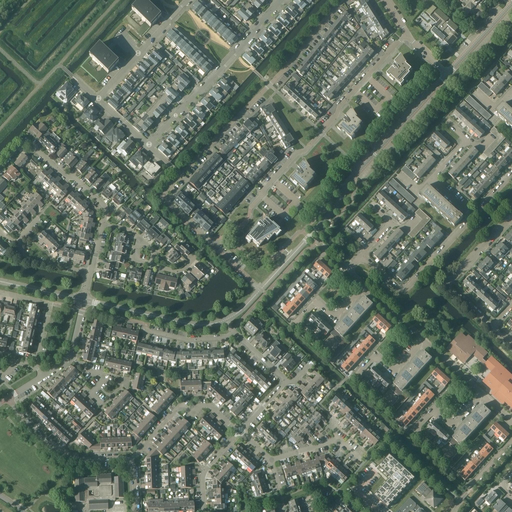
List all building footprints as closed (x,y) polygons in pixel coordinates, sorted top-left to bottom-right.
[(142,0),(132,11),(150,27),(161,16),(143,0),(142,0)] [(250,0),(247,4),(253,8),(255,6),(258,9),(259,7),(260,8),(262,5),(256,0),(250,0)] [(309,0),(294,0),(293,2),(295,4),(302,10),(302,9),(306,5),(305,5),(307,2),(309,4),(312,2),(310,0),(309,0)] [(459,0),(464,4),(462,6),(464,7),(460,11),(466,17),(468,15),(470,13),(472,15),(473,13),(479,18),(484,12),(481,8),(482,7),(480,5),(482,3),(484,0),(459,0)] [(191,8),(197,14),(204,6),(199,1),(197,3),(196,3),(191,8)] [(361,7),(362,8),(364,12),(371,7),(368,3),(361,7)] [(253,8),(247,4),(241,10),(250,18),(253,16),(252,15),(253,13),(251,11),(253,8)] [(295,4),(292,7),(291,6),(289,7),(285,11),(287,13),(292,17),(291,17),(293,19),(297,14),(296,14),(299,11),(301,13),(303,11),(302,9),(302,10),(295,4)] [(204,6),(197,14),(202,18),(210,9),(205,5),(204,6)] [(451,21),(438,10),(433,6),(427,13),(430,16),(430,17),(437,24),(433,28),(430,26),(426,31),(428,32),(430,29),(431,30),(431,31),(442,42),(443,41),(450,47),(458,39),(455,37),(458,35),(455,32),(459,29),(451,21)] [(364,12),(367,16),(374,12),(371,7),(364,12)] [(207,23),(208,20),(215,14),(210,9),(202,18),(207,23)] [(250,18),(241,10),(238,14),(235,12),(233,15),(240,22),(242,19),(245,22),(247,20),(248,21),(250,18)] [(347,21),(348,20),(351,16),(348,13),(347,14),(344,11),(341,16),(347,21)] [(370,21),(377,16),(374,12),(367,16),(370,21)] [(287,13),(284,17),(282,15),(281,17),(280,16),(276,21),(278,23),(278,22),(283,27),(285,28),(289,24),(287,22),(291,17),(292,17),(287,13)] [(215,14),(208,20),(207,23),(211,27),(219,18),(215,14)] [(344,25),(347,21),(341,16),(337,20),(344,25)] [(377,16),(370,21),(373,25),(380,21),(377,16)] [(219,18),(211,27),(216,31),(223,24),(224,23),(219,18)] [(340,29),(341,29),(344,25),(337,20),(334,24),(340,29)] [(373,25),(373,26),(375,30),(383,25),(380,21),(373,25)] [(278,22),(278,23),(275,26),(274,25),(272,26),(272,25),(268,30),(270,32),(276,37),(280,33),(279,32),(283,27),(278,22)] [(223,24),(216,31),(221,36),(228,28),(223,24)] [(330,28),(337,34),(340,29),(334,24),(330,28)] [(375,30),(378,34),(385,30),(383,25),(375,30)] [(226,40),(233,33),(228,28),(221,36),(226,40)] [(333,38),(334,37),(337,34),(330,28),(327,33),(333,38)] [(167,34),(168,35),(165,38),(171,43),(172,42),(171,41),(178,34),(173,29),(171,32),(170,31),(167,34)] [(378,34),(379,35),(382,39),(381,40),(382,40),(385,37),(388,35),(385,30),(378,34)] [(270,32),(267,35),(265,34),(264,35),(263,35),(259,39),(261,41),(266,45),(268,47),(274,40),(275,41),(278,38),(276,37),(270,32)] [(237,40),(236,39),(238,37),(233,33),(226,40),(231,45),(233,43),(234,43),(237,40)] [(330,42),(333,38),(327,33),(324,37),(330,42)] [(176,46),(183,38),(178,34),(171,41),(172,42),(176,46)] [(327,46),(327,45),(330,42),(324,37),(320,41),(327,46)] [(176,46),(175,47),(180,51),(188,43),(189,42),(187,40),(186,41),(183,38),(176,46)] [(261,41),(258,44),(257,43),(255,44),(251,48),(253,50),(258,54),(259,56),(263,51),(262,50),(266,45),(261,41)] [(323,51),(327,46),(320,41),(317,45),(323,51)] [(193,47),(188,43),(180,51),(185,56),(193,47)] [(90,57),(108,73),(118,62),(107,51),(101,45),(90,57)] [(323,51),(317,45),(313,50),(320,55),(323,51)] [(368,46),(364,51),(370,57),(374,52),(371,50),(371,49),(368,46)] [(193,47),(185,56),(190,60),(198,52),(193,47)] [(153,55),(161,62),(166,57),(157,50),(153,55)] [(251,65),(255,61),(253,59),(258,54),(253,50),(250,54),(248,52),(247,54),(246,53),(242,57),(251,65)] [(316,59),(320,55),(313,50),(310,54),(316,59)] [(364,51),(363,52),(360,55),(366,61),(370,57),(364,51)] [(194,66),(195,65),(203,56),(198,52),(190,60),(189,61),(194,66)] [(316,59),(310,54),(306,58),(313,63),(316,59)] [(161,62),(153,55),(148,60),(157,67),(161,62)] [(360,55),(356,59),(362,65),(366,61),(360,55)] [(407,64),(402,55),(394,63),(396,64),(387,75),(390,78),(391,77),(402,86),(405,83),(404,81),(410,74),(409,73),(412,70),(406,65),(407,64)] [(200,69),(208,61),(203,56),(195,65),(200,69)] [(310,67),(313,63),(306,58),(303,62),(310,67)] [(353,63),(359,69),(362,65),(356,59),(353,63)] [(157,67),(148,60),(144,64),(152,72),(157,67)] [(211,68),(210,68),(213,65),(208,61),(200,69),(205,74),(207,71),(208,72),(211,68)] [(306,72),(307,71),(310,67),(303,62),(300,66),(306,72)] [(353,63),(349,67),(355,73),(359,69),(353,63)] [(152,72),(144,64),(139,69),(148,77),(152,72)] [(302,76),(306,72),(300,66),(296,71),(299,73),(299,74),(302,77),(303,76),(302,76)] [(349,67),(345,71),(352,76),(355,73),(349,67)] [(503,77),(508,82),(511,78),(511,77),(509,74),(511,72),(507,68),(504,70),(507,73),(503,77)] [(143,82),(144,83),(149,78),(148,77),(139,69),(135,74),(143,82)] [(343,69),(340,72),(341,73),(341,74),(342,75),(348,80),(352,76),(345,71),(343,69)] [(177,80),(186,88),(189,86),(188,85),(189,83),(186,81),(189,78),(182,72),(176,79),(177,80)] [(139,87),(143,82),(135,74),(130,79),(139,87)] [(342,75),(341,76),(338,79),(344,85),(348,80),(342,75)] [(229,88),(234,82),(228,77),(225,81),(223,80),(222,81),(221,80),(217,85),(219,87),(226,92),(230,88),(229,88)] [(499,82),(504,87),(508,82),(503,77),(499,82)] [(139,87),(130,79),(126,84),(134,91),(139,87)] [(344,85),(338,79),(334,83),(340,89),(344,85)] [(171,87),(176,92),(178,89),(181,92),(183,90),(184,91),(186,88),(177,80),(171,87)] [(495,86),(500,91),(504,87),(499,82),(495,86)] [(57,92),(61,95),(62,94),(65,98),(64,99),(67,102),(75,93),(72,91),(73,91),(70,88),(71,87),(67,83),(62,89),(61,88),(57,92)] [(293,87),(292,87),(288,83),(289,83),(288,83),(285,86),(286,87),(283,90),(287,94),(293,87)] [(334,83),(333,84),(331,87),(337,93),(340,89),(334,83)] [(134,91),(126,84),(122,89),(130,96),(134,91)] [(165,94),(174,102),(176,99),(175,98),(177,97),(174,94),(176,92),(171,87),(170,85),(163,92),(165,94)] [(495,86),(491,90),(491,91),(493,93),(496,96),(500,91),(495,86)] [(219,87),(216,90),(215,89),(213,90),(209,94),(211,96),(215,100),(216,100),(217,102),(221,97),(223,99),(227,94),(226,92),(219,87)] [(297,91),(293,87),(287,94),(291,97),(297,91)] [(331,87),(327,91),(333,97),(337,93),(331,87)] [(130,96),(122,89),(117,94),(125,101),(130,96)] [(301,95),(300,94),(297,91),(291,97),(295,101),(301,95)] [(327,91),(326,92),(323,95),(323,96),(326,99),(326,98),(329,101),(333,97),(327,91)] [(117,94),(113,99),(121,106),(125,101),(117,94)] [(157,99),(164,105),(166,103),(169,105),(171,104),(174,102),(165,94),(161,98),(160,96),(157,99)] [(299,105),(305,98),(301,95),(295,101),(299,105)] [(80,96),(77,99),(75,97),(70,102),(75,106),(77,103),(83,109),(88,103),(84,99),(80,96)] [(211,96),(208,99),(206,98),(205,99),(204,99),(200,103),(202,105),(203,105),(207,109),(207,110),(209,111),(213,107),(211,105),(216,100),(215,100),(211,96)] [(305,98),(299,105),(303,108),(309,102),(305,98)] [(108,104),(116,111),(121,106),(113,99),(108,104)] [(151,106),(158,112),(162,115),(164,112),(163,112),(165,110),(162,107),(164,105),(157,99),(151,106)] [(313,106),(309,102),(303,108),(307,112),(313,106)] [(511,112),(503,104),(504,103),(495,112),(511,127),(511,112)] [(203,105),(202,105),(199,109),(198,107),(197,109),(196,108),(192,112),(194,114),(200,120),(201,120),(204,116),(203,114),(207,110),(207,109),(203,105)] [(162,115),(158,112),(151,106),(145,112),(147,114),(152,118),(154,116),(157,119),(158,117),(159,118),(162,115)] [(268,117),(275,112),(271,106),(266,109),(264,106),(260,109),(262,112),(262,111),(266,118),(268,117)] [(311,116),(317,109),(313,106),(307,112),(311,116)] [(84,114),(87,117),(86,118),(89,120),(89,119),(90,120),(91,120),(93,122),(96,118),(97,118),(101,114),(98,112),(97,113),(91,107),(84,114)] [(458,118),(463,112),(458,108),(453,114),(458,118)] [(321,113),(317,109),(311,116),(315,119),(318,116),(319,117),(322,114),(321,113)] [(347,118),(342,123),(338,128),(341,132),(342,130),(352,140),(356,136),(354,135),(361,128),(360,126),(363,123),(357,118),(358,117),(352,109),(345,117),(347,118)] [(270,121),(277,117),(275,112),(268,117),(270,121)] [(463,112),(458,118),(462,122),(467,116),(463,112)] [(141,120),(149,128),(152,126),(151,125),(153,123),(150,120),(152,118),(147,114),(141,120)] [(194,114),(191,118),(189,117),(188,118),(187,117),(183,122),(186,124),(192,129),(196,125),(195,124),(197,122),(200,124),(202,121),(201,120),(200,120),(194,114)] [(467,116),(462,122),(467,126),(471,120),(467,116)] [(273,126),(280,121),(277,117),(270,121),(273,126)] [(139,119),(132,126),(139,132),(142,129),(145,132),(146,130),(147,131),(149,128),(141,120),(139,119)] [(98,130),(104,135),(113,125),(107,120),(104,123),(103,123),(101,121),(101,120),(94,128),(97,131),(98,130)] [(243,126),(249,132),(250,133),(255,128),(257,126),(254,122),(252,124),(248,120),(242,126),(243,126)] [(471,120),(467,126),(471,130),(476,124),(471,120)] [(283,126),(280,121),(273,126),(276,130),(283,126)] [(39,138),(47,129),(41,124),(38,126),(36,124),(30,130),(39,138)] [(186,124),(182,127),(181,126),(180,127),(179,127),(175,131),(177,133),(182,137),(183,139),(187,134),(189,131),(191,133),(194,131),(192,129),(186,124)] [(476,124),(471,130),(475,134),(480,129),(476,124)] [(249,132),(243,126),(239,130),(247,138),(251,134),(250,133),(249,132)] [(279,134),(286,130),(283,126),(276,130),(279,134)] [(480,129),(475,134),(480,138),(485,133),(480,129)] [(124,137),(121,134),(122,134),(119,131),(119,132),(116,130),(114,132),(112,130),(103,139),(106,141),(108,139),(111,142),(113,140),(117,144),(124,137)] [(235,134),(243,141),(247,138),(239,130),(235,134)] [(282,139),(289,135),(286,130),(279,134),(282,139)] [(47,147),(55,139),(48,132),(42,138),(44,140),(41,144),(44,146),(44,145),(47,147)] [(436,141),(441,136),(437,132),(432,137),(436,141)] [(177,133),(174,136),(172,135),(171,136),(170,136),(166,140),(169,142),(175,148),(179,143),(177,142),(182,137),(177,133)] [(243,141),(235,134),(231,137),(239,145),(243,141)] [(289,144),(290,143),(293,141),(289,134),(289,135),(282,139),(280,140),(284,146),(286,149),(290,146),(289,144)] [(506,138),(501,134),(497,138),(502,142),(506,138)] [(441,136),(436,141),(441,145),(446,140),(441,136)] [(239,145),(231,137),(228,141),(236,149),(239,145)] [(55,139),(47,147),(49,150),(48,151),(51,153),(54,149),(56,151),(61,146),(59,144),(57,145),(59,142),(55,139)] [(123,142),(124,141),(117,149),(121,153),(123,151),(127,154),(135,146),(137,148),(137,147),(129,140),(126,143),(125,143),(125,144),(123,142)] [(446,140),(441,145),(445,149),(450,144),(446,140)] [(236,149),(228,141),(224,145),(231,152),(232,153),(236,149)] [(166,157),(167,157),(170,153),(170,152),(172,150),(174,152),(177,149),(175,148),(169,142),(165,146),(164,144),(163,146),(162,145),(158,149),(166,157)] [(65,160),(71,153),(69,151),(68,152),(65,150),(67,148),(63,144),(61,146),(56,151),(58,153),(56,155),(57,156),(56,156),(56,157),(57,158),(58,158),(59,158),(61,160),(63,158),(65,160)] [(219,152),(225,158),(227,160),(233,154),(232,153),(231,152),(224,145),(220,149),(221,150),(219,152)] [(265,159),(271,164),(271,165),(276,159),(272,155),(274,153),(270,150),(268,152),(263,147),(258,153),(265,159)] [(473,147),(469,152),(474,157),(478,152),(473,147)] [(426,160),(432,165),(436,161),(432,158),(435,156),(430,151),(428,154),(430,156),(426,160)] [(465,156),(470,161),(474,157),(469,152),(465,156)] [(71,153),(65,160),(68,162),(66,164),(71,169),(80,159),(75,154),(74,155),(71,153)] [(139,164),(142,167),(149,160),(148,159),(149,158),(143,153),(141,155),(138,153),(134,157),(133,156),(129,160),(136,167),(139,164)] [(502,158),(508,163),(511,158),(507,153),(502,158)] [(215,154),(212,158),(221,167),(225,163),(215,154)] [(20,169),(29,160),(23,155),(15,164),(20,169)] [(87,155),(83,158),(77,165),(79,167),(77,170),(82,174),(89,167),(84,162),(89,157),(87,155)] [(461,160),(466,165),(470,161),(465,156),(461,160)] [(221,167),(212,158),(208,162),(217,171),(221,167)] [(498,162),(504,167),(508,163),(502,158),(498,162)] [(265,159),(261,163),(267,168),(271,165),(271,164),(265,159)] [(300,169),(291,180),(294,183),(295,182),(305,191),(309,187),(307,186),(314,179),(313,178),(316,175),(310,169),(311,169),(306,160),(298,168),(300,169)] [(422,165),(428,170),(432,165),(426,160),(422,165)] [(466,170),(464,168),(466,165),(461,160),(457,165),(462,170),(465,172),(466,170)] [(255,165),(264,172),(267,168),(261,163),(259,161),(255,165)] [(146,172),(151,177),(155,173),(156,173),(160,168),(154,163),(152,165),(148,162),(143,167),(146,170),(147,170),(147,171),(146,172)] [(217,171),(208,162),(204,166),(213,175),(217,171)] [(495,167),(500,172),(504,167),(498,162),(494,167),(495,167)] [(264,172),(255,165),(252,169),(260,176),(264,172)] [(418,169),(424,174),(428,170),(422,165),(418,169)] [(453,169),(458,174),(462,170),(457,165),(453,169)] [(213,175),(204,166),(201,170),(210,179),(213,175)] [(15,181),(20,175),(12,167),(3,176),(10,183),(11,181),(15,181)] [(91,184),(98,176),(94,172),(96,171),(92,167),(88,171),(90,173),(85,179),(91,184)] [(491,172),(497,177),(501,173),(500,172),(495,167),(491,172)] [(40,183),(52,171),(50,169),(47,173),(44,171),(43,172),(41,170),(37,174),(39,176),(38,177),(41,179),(39,181),(40,183)] [(260,176),(252,169),(248,173),(256,180),(260,176)] [(418,169),(414,174),(416,176),(419,179),(424,174),(418,169)] [(448,174),(454,179),(458,174),(453,169),(448,174)] [(210,179),(201,170),(197,174),(206,183),(210,179)] [(497,177),(489,170),(485,175),(487,177),(493,182),(497,177)] [(52,171),(40,183),(42,184),(44,182),(46,184),(52,178),(50,176),(53,172),(52,171)] [(244,177),(253,184),(256,180),(248,173),(244,177)] [(206,183),(197,174),(193,178),(202,187),(206,183)] [(104,189),(110,183),(103,176),(100,180),(99,179),(93,186),(98,191),(102,187),(104,189)] [(52,178),(46,184),(49,186),(47,189),(48,190),(60,178),(58,177),(55,180),(52,178)] [(493,182),(487,177),(483,181),(489,186),(493,182)] [(60,178),(48,190),(50,192),(52,189),(54,192),(60,185),(58,183),(61,179),(60,178)] [(202,187),(193,178),(189,182),(199,191),(202,187)] [(238,182),(239,184),(249,193),(253,189),(241,178),(238,182)] [(489,186),(483,181),(479,186),(485,191),(489,186)] [(56,197),(68,185),(66,184),(63,187),(60,185),(54,192),(57,194),(55,196),(56,197)] [(249,193),(239,184),(236,188),(245,197),(249,193)] [(62,199),(68,193),(66,190),(69,187),(68,185),(56,197),(58,199),(60,197),(62,199)] [(115,190),(115,187),(113,185),(110,185),(101,194),(107,199),(110,197),(112,199),(118,192),(115,190)] [(420,194),(427,201),(455,227),(460,221),(464,218),(460,214),(459,215),(428,186),(429,185),(428,185),(420,194)] [(485,191),(479,186),(475,190),(481,195),(485,191)] [(245,197),(236,188),(232,192),(242,201),(245,197)] [(242,201),(232,192),(230,190),(227,194),(238,205),(242,201)] [(471,194),(477,199),(481,195),(475,190),(471,194)] [(186,198),(187,198),(179,191),(175,196),(177,198),(174,202),(179,206),(186,198)] [(381,201),(386,196),(382,192),(377,197),(381,201)] [(30,195),(42,206),(43,205),(40,201),(42,199),(36,193),(34,196),(31,194),(30,195)] [(68,201),(65,204),(67,206),(78,194),(76,193),(74,195),(72,193),(66,199),(68,201)] [(118,205),(123,200),(126,196),(125,195),(123,197),(119,193),(112,200),(118,205)] [(78,194),(67,206),(68,207),(72,204),(74,206),(80,200),(77,198),(79,196),(78,194)] [(238,205),(227,194),(223,198),(234,209),(238,205)] [(42,206),(30,195),(28,197),(31,199),(28,201),(35,207),(37,205),(40,208),(42,206)] [(386,205),(391,200),(386,196),(381,201),(386,205)] [(183,210),(190,202),(186,198),(179,206),(183,210)] [(234,209),(223,198),(219,202),(231,213),(234,209)] [(75,213),(86,201),(84,200),(82,202),(80,200),(74,206),(76,208),(73,212),(75,213)] [(390,209),(395,204),(391,200),(386,205),(390,209)] [(22,203),(35,214),(36,213),(32,209),(35,207),(28,201),(26,204),(24,202),(22,203)] [(82,214),(87,208),(88,208),(85,205),(87,203),(86,201),(75,213),(76,215),(79,211),(82,214)] [(193,213),(197,209),(190,202),(183,210),(188,215),(191,211),(193,213)] [(231,213),(219,202),(215,206),(227,217),(231,213)] [(21,209),(27,215),(29,213),(33,216),(35,214),(22,203),(21,205),(23,207),(21,209)] [(395,213),(400,208),(395,204),(390,209),(395,213)] [(123,207),(121,208),(114,216),(120,221),(125,215),(127,218),(132,212),(128,208),(126,210),(123,207)] [(399,217),(404,212),(400,208),(395,213),(399,217)] [(15,211),(27,222),(29,221),(25,217),(27,215),(21,209),(19,212),(17,210),(15,211)] [(197,223),(206,214),(201,209),(200,211),(197,209),(193,213),(196,216),(193,219),(197,223)] [(140,221),(145,217),(142,214),(141,215),(136,210),(127,219),(133,225),(138,219),(140,221)] [(14,217),(20,223),(22,221),(26,224),(27,222),(15,211),(14,213),(16,215),(14,217)] [(404,212),(399,217),(404,221),(408,216),(404,212)] [(202,228),(211,218),(206,214),(197,223),(202,228)] [(360,224),(365,219),(360,215),(355,220),(360,224)] [(431,220),(426,215),(422,220),(420,222),(425,226),(431,220)] [(8,219),(20,230),(21,229),(18,225),(20,223),(14,217),(12,219),(9,217),(8,219)] [(163,218),(160,221),(166,227),(169,224),(163,218)] [(218,225),(211,218),(202,228),(207,232),(210,228),(212,231),(218,225)] [(20,230),(8,219),(6,221),(9,223),(6,225),(12,231),(15,228),(18,232),(20,230)] [(365,219),(360,224),(364,228),(369,223),(365,219)] [(152,222),(149,225),(143,220),(137,227),(142,232),(144,230),(146,233),(154,224),(152,222)] [(261,225),(259,223),(257,225),(260,227),(259,228),(257,226),(245,239),(249,243),(252,241),(257,246),(260,242),(262,244),(265,240),(266,241),(270,237),(271,238),(274,235),(277,237),(281,233),(270,224),(270,225),(269,224),(262,224),(261,225)] [(369,223),(364,228),(369,232),(374,227),(369,223)] [(438,226),(434,230),(431,233),(439,240),(444,235),(440,232),(442,230),(438,226)] [(156,240),(160,236),(161,234),(153,227),(146,235),(151,240),(154,237),(156,240)] [(404,234),(398,229),(394,233),(400,238),(404,234)] [(40,244),(51,232),(49,231),(46,234),(44,232),(43,232),(41,230),(37,235),(39,237),(38,238),(41,240),(38,243),(40,244)] [(51,232),(40,244),(42,245),(44,243),(46,245),(52,239),(49,237),(53,234),(51,232)] [(92,236),(76,233),(76,235),(80,236),(80,239),(80,242),(86,244),(86,241),(88,241),(89,238),(91,238),(92,236)] [(129,245),(130,239),(123,238),(124,235),(118,233),(117,238),(120,239),(119,243),(129,245)] [(390,238),(396,243),(400,238),(394,233),(390,238)] [(439,240),(431,233),(427,237),(435,244),(439,240)] [(167,246),(171,241),(163,234),(156,241),(162,247),(164,244),(167,246)] [(425,239),(423,242),(421,244),(425,248),(427,246),(431,249),(435,244),(427,237),(425,239)] [(48,251),(59,239),(57,238),(54,241),(52,239),(46,245),(48,247),(46,250),(48,251)] [(386,242),(391,247),(396,243),(390,238),(386,242)] [(59,239),(48,251),(49,253),(52,251),(54,253),(55,251),(58,254),(61,249),(63,246),(62,245),(59,242),(61,241),(59,239)] [(187,256),(193,250),(185,242),(182,245),(179,243),(174,248),(179,252),(181,249),(187,256)] [(382,246),(387,251),(391,247),(386,242),(382,246)] [(126,255),(128,249),(121,247),(122,244),(116,243),(115,246),(118,247),(117,252),(126,255)] [(511,252),(511,249),(508,245),(506,247),(501,243),(496,248),(504,255),(508,250),(511,253),(511,252)] [(419,246),(416,249),(415,251),(423,258),(427,254),(423,250),(425,248),(421,244),(419,246)] [(64,245),(64,249),(63,249),(61,249),(58,254),(62,255),(62,257),(65,258),(65,261),(67,261),(70,245),(68,245),(68,246),(64,245)] [(70,245),(67,261),(69,262),(70,259),(73,259),(75,251),(75,249),(72,248),(73,246),(70,245)] [(378,251),(383,256),(387,251),(382,246),(378,251)] [(75,251),(73,259),(76,260),(75,263),(77,264),(81,248),(79,247),(78,252),(75,251)] [(81,248),(77,264),(79,264),(80,261),(83,262),(84,260),(86,261),(88,255),(85,254),(82,253),(83,248),(81,248)] [(494,260),(500,265),(503,263),(499,260),(504,255),(496,248),(492,253),(497,258),(494,260)] [(172,263),(179,256),(173,250),(170,253),(171,253),(167,258),(172,263)] [(383,256),(378,251),(374,255),(379,260),(383,256)] [(415,251),(410,255),(408,257),(413,262),(415,260),(418,263),(423,258),(415,251)] [(124,264),(126,258),(119,257),(120,254),(113,252),(112,257),(111,261),(124,264)] [(406,260),(404,262),(402,264),(410,272),(414,267),(411,264),(413,262),(408,257),(406,260)] [(495,268),(497,266),(498,268),(500,265),(494,260),(493,262),(488,257),(483,263),(490,270),(493,267),(495,268)] [(314,261),(317,263),(314,266),(317,269),(322,263),(317,258),(314,261)] [(104,270),(110,271),(114,272),(114,268),(118,269),(119,264),(112,262),(111,265),(105,264),(104,270)] [(204,276),(208,271),(204,268),(203,269),(198,263),(194,267),(195,268),(190,273),(199,281),(203,276),(204,276)] [(322,274),(327,268),(322,263),(317,269),(322,274)] [(490,270),(483,263),(478,268),(483,272),(481,275),(487,280),(489,278),(486,275),(490,270)] [(410,272),(402,264),(398,269),(406,277),(410,272)] [(327,268),(322,274),(327,278),(333,272),(327,268)] [(140,281),(142,270),(138,269),(138,270),(134,269),(132,270),(130,279),(140,281)] [(406,277),(398,269),(394,273),(402,281),(406,277)] [(115,281),(116,278),(117,272),(114,272),(110,271),(110,274),(103,273),(102,278),(115,281)] [(153,282),(154,275),(153,275),(154,272),(146,271),(143,285),(147,286),(148,287),(148,286),(150,287),(151,282),(153,282)] [(189,292),(195,286),(192,283),(195,280),(188,274),(181,281),(186,285),(184,287),(189,292)] [(155,283),(160,284),(162,285),(161,290),(167,291),(167,290),(168,286),(175,288),(177,280),(157,275),(155,283)] [(471,280),(469,278),(464,283),(468,287),(474,282),(476,279),(477,281),(479,279),(477,277),(475,276),(471,280)] [(308,285),(314,290),(318,286),(312,281),(308,285)] [(474,282),(468,287),(473,291),(478,285),(474,282)] [(304,290),(310,295),(314,290),(308,285),(304,290)] [(478,285),(473,291),(477,295),(482,289),(478,285)] [(511,291),(511,290),(506,285),(502,289),(499,286),(497,289),(502,294),(504,292),(508,295),(511,291)] [(482,289),(477,295),(481,299),(486,293),(482,289)] [(300,294),(306,299),(310,295),(304,290),(300,294)] [(486,303),(491,297),(486,293),(481,299),(486,303)] [(296,298),(301,304),(306,299),(300,294),(296,298)] [(343,337),(373,305),(365,297),(335,329),(337,331),(339,333),(341,336),(343,337)] [(490,307),(495,301),(491,297),(486,303),(490,307)] [(292,303),(297,308),(301,304),(296,298),(292,303)] [(495,301),(490,307),(494,311),(499,305),(495,301)] [(5,302),(1,316),(3,316),(4,315),(9,316),(11,306),(7,305),(8,303),(5,302)] [(288,307),(293,312),(297,308),(292,303),(288,307)] [(30,313),(39,315),(40,309),(39,309),(40,306),(32,304),(30,313)] [(11,306),(9,316),(14,317),(13,319),(15,319),(18,306),(15,305),(15,307),(11,306)] [(288,307),(283,311),(289,317),(293,312),(288,307)] [(315,322),(320,317),(316,313),(310,318),(315,322)] [(379,315),(373,321),(377,325),(383,319),(379,315)] [(319,326),(324,321),(320,317),(315,322),(319,326)] [(259,331),(264,326),(258,321),(256,323),(252,319),(244,328),(253,336),(258,330),(259,331)] [(382,329),(387,323),(383,319),(377,325),(382,329)] [(323,330),(328,325),(324,321),(319,326),(323,330)] [(117,337),(120,323),(117,323),(116,327),(114,327),(111,336),(117,337)] [(387,323),(382,329),(386,333),(392,327),(387,323)] [(127,339),(130,325),(127,325),(126,329),(124,329),(122,338),(127,339)] [(328,325),(323,330),(327,334),(332,329),(328,325)] [(265,348),(271,342),(264,336),(265,335),(263,333),(259,337),(258,336),(255,339),(265,348)] [(511,375),(492,357),(487,363),(482,359),(487,353),(469,336),(467,338),(461,334),(448,349),(452,353),(456,356),(457,354),(465,361),(473,353),(493,372),(485,380),(494,388),(493,390),(494,391),(492,393),(503,403),(505,401),(511,407),(511,375)] [(3,335),(2,338),(1,346),(6,347),(6,346),(9,347),(11,337),(3,335)] [(376,341),(370,336),(366,340),(372,346),(376,341)] [(349,343),(343,338),(340,342),(340,345),(344,349),(349,343)] [(372,346),(366,340),(362,345),(368,350),(372,346)] [(275,359),(282,351),(278,347),(280,344),(276,341),(271,346),(274,348),(269,354),(275,359)] [(368,350),(362,345),(358,349),(363,355),(368,350)] [(218,360),(226,359),(228,352),(223,352),(223,349),(221,349),(221,351),(218,351),(218,360)] [(363,355),(358,349),(354,354),(359,359),(363,355)] [(168,361),(176,363),(177,359),(178,355),(180,355),(180,352),(175,352),(176,350),(173,350),(173,351),(170,351),(168,361)] [(186,361),(185,352),(182,352),(182,350),(180,350),(180,352),(180,355),(178,355),(177,359),(180,359),(180,361),(186,361)] [(424,351),(394,384),(396,386),(398,388),(400,390),(402,391),(432,359),(424,351)] [(231,365),(233,363),(238,357),(236,355),(238,353),(236,352),(232,355),(229,352),(228,352),(226,359),(226,360),(231,365)] [(289,372),(296,364),(292,360),(293,359),(288,354),(284,358),(287,361),(282,366),(289,372)] [(359,359),(354,354),(350,358),(355,363),(359,359)] [(237,367),(244,359),(242,358),(241,359),(238,357),(233,363),(237,367)] [(355,363),(350,358),(346,362),(351,368),(355,363)] [(244,359),(237,367),(241,370),(246,364),(244,362),(246,361),(244,359)] [(351,368),(346,362),(341,367),(347,372),(351,368)] [(246,364),(241,370),(245,374),(252,366),(250,365),(249,367),(246,364)] [(79,373),(76,370),(71,365),(69,367),(70,368),(68,371),(75,377),(79,373)] [(254,371),(252,369),(253,368),(252,366),(245,374),(249,378),(250,376),(254,371)] [(374,376),(379,371),(374,367),(369,372),(374,376)] [(437,369),(432,375),(436,379),(442,373),(437,369)] [(253,382),(254,380),(261,372),(259,371),(258,372),(256,370),(254,371),(250,376),(249,378),(253,382)] [(75,377),(68,371),(66,373),(65,372),(63,373),(72,381),(75,377)] [(314,378),(320,384),(322,382),(325,384),(326,382),(314,371),(313,373),(316,376),(314,378)] [(378,380),(383,375),(379,371),(374,376),(378,380)] [(258,383),(264,377),(261,375),(263,374),(261,372),(254,380),(258,383)] [(72,381),(63,373),(62,374),(63,375),(61,378),(68,384),(72,381)] [(442,373),(436,379),(441,383),(446,377),(442,373)] [(382,384),(387,379),(383,375),(378,380),(382,384)] [(264,377),(258,383),(262,387),(269,380),(267,378),(266,379),(264,377)] [(320,384),(314,378),(312,380),(309,377),(307,379),(319,390),(320,388),(318,386),(320,384)] [(433,391),(438,395),(439,393),(451,381),(446,377),(441,383),(443,385),(437,391),(435,389),(433,391)] [(65,388),(68,384),(61,378),(59,380),(58,379),(56,381),(65,388)] [(319,390),(307,379),(306,380),(309,384),(307,386),(313,392),(316,389),(318,391),(319,390)] [(387,379),(382,384),(386,388),(392,383),(387,379)] [(269,380),(262,387),(266,391),(272,385),(269,383),(271,381),(269,380)] [(65,388),(56,381),(55,382),(57,383),(54,385),(61,392),(65,388)] [(201,382),(201,390),(205,390),(206,389),(207,390),(214,383),(212,382),(201,382)] [(210,395),(218,387),(214,383),(207,390),(210,393),(209,394),(210,395)] [(131,391),(134,393),(136,390),(142,391),(143,386),(132,384),(131,385),(133,386),(132,389),(131,391)] [(61,392),(54,385),(52,388),(51,387),(50,388),(58,396),(61,392)] [(313,392),(307,386),(305,388),(302,385),(300,386),(312,397),(314,396),(312,394),(313,392)] [(312,397),(300,386),(299,388),(302,391),(300,393),(308,400),(310,398),(311,399),(312,397)] [(215,397),(221,390),(218,387),(210,395),(211,396),(212,395),(215,397)] [(58,396),(50,388),(48,389),(50,390),(47,393),(54,399),(58,396)] [(302,397),(300,396),(294,390),(292,392),(288,389),(287,391),(299,402),(301,400),(300,400),(302,397)] [(177,397),(176,397),(168,390),(165,394),(172,400),(174,398),(175,399),(177,397)] [(217,402),(225,394),(221,390),(215,397),(217,400),(216,401),(217,402)] [(434,395),(429,390),(424,395),(430,400),(434,395)] [(132,397),(126,391),(123,393),(122,392),(121,393),(129,401),(132,397)] [(244,395),(251,401),(253,399),(254,400),(256,398),(248,391),(244,395)] [(299,402),(287,391),(285,392),(289,396),(287,398),(293,404),(295,401),(298,404),(299,402)] [(408,397),(402,392),(398,396),(399,399),(403,403),(408,397)] [(75,405),(85,394),(83,393),(80,396),(78,394),(72,401),(75,405)] [(118,398),(125,405),(129,401),(121,393),(120,395),(121,396),(118,398)] [(85,394),(75,405),(79,408),(86,401),(84,399),(87,396),(85,394)] [(172,400),(165,394),(161,397),(170,405),(171,404),(170,403),(172,400)] [(225,394),(217,402),(219,403),(220,402),(222,404),(229,397),(225,394)] [(334,407),(343,398),(339,394),(332,401),(335,403),(332,406),(334,407)] [(251,401),(244,395),(241,399),(248,406),(250,404),(249,403),(251,401)] [(430,400),(424,395),(420,399),(426,404),(430,400)] [(170,405),(161,397),(158,401),(165,408),(167,405),(169,406),(170,405)] [(293,404),(287,398),(285,400),(282,397),(280,398),(292,410),(294,408),(291,406),(293,404)] [(41,404),(43,402),(39,398),(31,408),(33,410),(32,411),(33,412),(41,404)] [(114,401),(122,408),(125,405),(118,398),(116,401),(115,399),(114,401)] [(280,405),(286,411),(288,409),(291,411),(292,410),(280,398),(279,400),(282,403),(280,405)] [(340,408),(346,401),(343,398),(334,407),(335,409),(338,406),(340,408)] [(248,406),(241,399),(237,403),(243,409),(245,407),(247,408),(248,406)] [(426,404),(420,399),(416,403),(422,409),(426,404)] [(86,401),(79,408),(83,411),(92,401),(91,400),(88,403),(86,401)] [(92,401),(83,411),(87,415),(93,408),(91,406),(94,403),(92,401)] [(111,406),(118,412),(122,408),(114,401),(112,402),(114,403),(111,406)] [(165,408),(158,401),(154,405),(163,413),(164,411),(163,410),(165,408)] [(341,415),(350,405),(346,401),(340,408),(342,410),(339,413),(341,415)] [(233,407),(241,414),(243,412),(241,411),(243,409),(237,403),(233,407)] [(422,409),(416,403),(412,408),(418,413),(422,409)] [(45,408),(41,404),(33,412),(35,414),(36,412),(38,415),(45,408)] [(286,411),(280,405),(278,407),(275,404),(273,406),(285,417),(287,415),(284,413),(286,411)] [(151,409),(158,415),(160,413),(162,414),(163,413),(154,405),(151,409)] [(350,405),(341,415),(343,416),(346,413),(347,415),(351,411),(353,409),(354,408),(350,405)] [(483,405),(453,438),(455,440),(457,442),(459,444),(461,446),(491,413),(483,405)] [(59,408),(66,415),(68,413),(61,406),(59,408)] [(107,408),(115,416),(118,412),(111,406),(109,408),(108,407),(107,408)] [(285,417),(273,406),(272,407),(275,411),(273,413),(279,419),(281,417),(284,419),(285,417)] [(230,411),(236,417),(238,414),(240,416),(241,414),(233,407),(230,411)] [(41,419),(48,411),(45,408),(38,415),(41,417),(40,418),(41,419)] [(90,418),(98,411),(96,409),(95,410),(93,408),(87,415),(90,418)] [(115,416),(107,408),(106,409),(107,411),(104,413),(111,420),(115,416)] [(418,413),(412,408),(408,412),(414,417),(418,413)] [(346,424),(357,412),(353,409),(351,411),(347,415),(345,418),(347,420),(344,423),(346,424)] [(48,411),(41,419),(42,421),(43,419),(46,421),(50,416),(51,417),(52,415),(48,411)] [(327,422),(326,421),(324,419),(326,417),(319,411),(317,413),(315,411),(313,412),(311,415),(320,423),(322,420),(325,424),(327,422)] [(279,419),(273,413),(271,415),(268,412),(266,414),(278,425),(280,423),(278,421),(279,419)] [(352,425),(361,416),(357,412),(346,424),(348,426),(351,423),(352,425)] [(414,417),(408,412),(404,416),(410,422),(414,417)] [(150,413),(146,417),(155,425),(156,424),(155,422),(157,420),(150,413)] [(206,416),(199,422),(203,426),(213,416),(211,414),(208,417),(206,416)] [(320,423),(311,415),(309,417),(308,418),(320,429),(321,428),(318,425),(320,423)] [(54,420),(51,417),(50,416),(46,421),(44,423),(47,426),(45,427),(46,428),(54,420)] [(213,416),(203,426),(207,430),(214,423),(211,421),(215,417),(213,416)] [(361,416),(352,425),(354,427),(352,430),(353,431),(363,421),(365,419),(361,416)] [(410,422),(404,416),(400,421),(406,426),(410,422)] [(155,425),(146,417),(143,421),(150,427),(152,425),(153,426),(155,425)] [(190,425),(183,419),(181,421),(178,418),(176,419),(187,429),(190,425)] [(304,422),(305,423),(311,429),(313,430),(315,428),(318,431),(320,429),(308,418),(304,422)] [(177,426),(183,433),(187,429),(176,419),(175,421),(178,424),(177,426)] [(54,420),(46,428),(48,430),(49,428),(52,430),(58,423),(54,420)] [(150,427),(143,421),(139,425),(148,432),(149,431),(148,430),(150,427)] [(214,423),(207,430),(211,433),(221,423),(219,421),(215,424),(214,423)] [(299,425),(311,436),(313,434),(309,431),(311,429),(305,423),(304,422),(303,421),(299,425)] [(360,432),(366,425),(363,421),(353,431),(355,433),(358,430),(360,432)] [(432,431),(438,425),(433,421),(428,427),(432,431)] [(54,435),(62,427),(58,423),(52,430),(54,433),(53,434),(54,435)] [(221,423),(211,433),(215,437),(221,430),(219,428),(222,424),(221,423)] [(258,439),(269,427),(268,425),(266,427),(261,423),(256,429),(259,431),(258,431),(260,433),(256,437),(258,439)] [(497,423),(491,429),(495,433),(501,427),(497,423)] [(148,432),(139,425),(136,429),(143,435),(145,432),(147,434),(148,432)] [(183,433),(177,426),(175,428),(171,425),(170,427),(180,437),(183,433)] [(311,436),(299,425),(298,426),(296,428),(298,430),(304,436),(306,434),(310,437),(311,436)] [(361,438),(370,428),(366,425),(360,432),(362,434),(359,437),(361,438)] [(438,425),(432,431),(437,434),(442,429),(438,425)] [(59,437),(65,430),(62,427),(54,435),(55,437),(57,435),(59,437)] [(171,432),(169,434),(176,440),(180,437),(170,427),(168,429),(171,432)] [(273,430),(271,428),(269,427),(258,439),(260,440),(263,436),(265,438),(271,432),(273,430)] [(501,427),(495,433),(500,437),(505,431),(501,427)] [(296,428),(294,430),(292,432),(304,443),(306,441),(302,438),(304,436),(298,430),(296,428)] [(367,439),(374,432),(370,428),(361,438),(363,440),(365,437),(367,439)] [(143,435),(136,429),(132,432),(135,435),(140,440),(141,440),(142,439),(141,438),(143,435)] [(441,438),(446,433),(442,429),(437,434),(441,438)] [(61,442),(69,434),(65,430),(59,437),(61,440),(60,441),(61,442)] [(221,430),(215,437),(219,440),(224,434),(225,436),(227,434),(224,431),(223,431),(221,430)] [(84,431),(76,440),(78,441),(79,439),(81,442),(88,435),(84,431)] [(505,431),(500,437),(504,441),(510,435),(505,431)] [(69,434),(61,442),(63,443),(64,442),(66,444),(75,435),(71,432),(69,434)] [(271,432),(265,438),(267,440),(264,444),(266,446),(277,433),(275,432),(273,434),(271,432)] [(289,440),(294,445),(296,443),(297,444),(299,441),(303,445),(304,443),(292,432),(291,434),(293,436),(289,440)] [(368,445),(377,435),(374,432),(367,439),(369,440),(367,443),(368,445)] [(163,434),(173,444),(176,440),(169,434),(168,436),(164,433),(163,434)] [(276,446),(281,441),(276,437),(278,435),(277,433),(266,446),(267,447),(271,443),(273,445),(274,444),(276,446)] [(446,433),(441,438),(439,440),(445,446),(449,442),(448,442),(450,441),(448,439),(450,437),(446,433)] [(162,441),(169,448),(173,444),(163,434),(161,436),(164,439),(162,441)] [(88,435),(81,442),(84,444),(82,445),(84,447),(91,438),(88,435)] [(131,440),(133,447),(140,440),(135,435),(131,440)] [(377,435),(368,445),(370,447),(373,444),(375,446),(381,439),(377,435)] [(86,446),(90,450),(95,442),(91,438),(84,447),(85,448),(86,446)] [(156,442),(166,452),(169,448),(162,441),(161,443),(157,440),(156,442)] [(202,445),(211,453),(212,451),(211,450),(213,448),(206,441),(202,445)] [(95,442),(90,450),(101,450),(101,449),(100,449),(100,442),(95,442)] [(157,447),(156,449),(159,453),(162,455),(166,452),(156,442),(154,444),(157,447)] [(237,446),(238,447),(239,448),(232,455),(236,459),(237,457),(243,450),(242,448),(243,447),(239,444),(237,446)] [(493,450),(487,444),(483,449),(489,454),(493,450)] [(211,453),(202,445),(199,449),(206,455),(208,453),(209,454),(211,453)] [(467,451),(461,446),(457,450),(458,453),(462,457),(467,451)] [(155,448),(148,455),(146,457),(154,458),(159,453),(156,449),(155,448)] [(206,455),(199,449),(195,453),(204,460),(205,459),(204,458),(206,455)] [(251,450),(249,449),(246,452),(243,450),(237,457),(241,461),(251,450)] [(489,454),(483,449),(479,453),(485,458),(489,454)] [(251,450),(241,461),(244,464),(251,457),(249,455),(252,452),(251,450)] [(192,456),(199,463),(201,461),(202,462),(204,460),(195,453),(192,456)] [(485,458),(479,453),(475,457),(481,463),(485,458)] [(391,477),(375,495),(388,507),(416,478),(390,454),(379,466),(391,477)] [(320,464),(318,460),(318,458),(317,455),(314,456),(316,460),(313,461),(316,470),(317,472),(322,471),(320,464)] [(331,461),(331,460),(325,455),(318,458),(318,460),(320,464),(323,463),(326,466),(331,461)] [(251,457),(244,464),(248,467),(258,457),(256,456),(253,459),(251,457)] [(258,457),(248,467),(252,471),(259,464),(256,462),(259,459),(258,457)] [(481,463),(475,457),(471,462),(477,467),(481,463)] [(307,458),(311,471),(316,470),(313,461),(311,461),(309,458),(307,458)] [(331,461),(326,466),(330,469),(339,459),(337,458),(335,461),(333,459),(331,460),(331,461)] [(339,459),(330,469),(334,473),(340,466),(338,464),(341,461),(339,459)] [(232,473),(235,469),(228,462),(226,464),(223,461),(221,463),(232,473)] [(306,473),(303,464),(301,464),(300,461),(297,461),(301,474),(302,477),(307,475),(306,473)] [(477,467),(471,462),(467,466),(473,472),(477,467)] [(235,475),(232,473),(221,463),(220,465),(223,468),(221,470),(228,476),(231,479),(235,475)] [(296,476),(294,467),(291,467),(290,464),(288,464),(292,477),(296,476)] [(340,466),(334,473),(337,476),(346,466),(345,465),(342,468),(340,466)] [(350,475),(348,473),(346,471),(348,468),(346,466),(337,476),(341,480),(342,479),(344,481),(350,475)] [(473,472),(467,466),(463,471),(469,476),(473,472)] [(214,470),(225,480),(228,476),(221,470),(219,472),(216,469),(214,470)] [(225,480),(214,470),(213,472),(216,475),(214,477),(221,484),(225,480)] [(469,476),(463,471),(459,475),(465,480),(469,476)] [(108,501),(115,500),(115,498),(124,498),(123,477),(114,477),(111,478),(111,474),(96,474),(97,478),(84,478),(84,479),(83,479),(83,477),(74,477),(75,502),(83,502),(83,504),(89,504),(89,510),(108,509),(108,501)] [(221,489),(221,484),(214,477),(213,479),(213,490),(214,489),(221,489)] [(267,477),(254,481),(252,482),(253,487),(254,487),(254,486),(264,483),(264,480),(267,479),(267,477)] [(423,482),(416,490),(422,496),(422,495),(426,499),(425,500),(434,508),(436,505),(437,506),(440,502),(440,501),(442,499),(433,491),(433,492),(429,488),(423,482)] [(257,491),(270,487),(269,485),(265,486),(264,483),(254,486),(254,487),(256,491),(257,491)] [(259,495),(268,493),(267,490),(270,489),(270,487),(257,491),(259,495)] [(490,505),(498,496),(493,491),(484,500),(490,505)] [(297,499),(288,502),(289,505),(288,506),(289,508),(299,505),(298,502),(303,500),(303,498),(300,499),(297,500),(297,499)] [(414,511),(425,511),(422,509),(420,509),(420,508),(417,505),(416,505),(416,504),(409,498),(395,511),(408,511),(409,511),(412,511),(413,510),(414,511)] [(505,505),(506,504),(506,503),(506,502),(505,502),(505,501),(504,501),(502,502),(500,500),(493,508),(498,511),(497,511),(503,511),(508,507),(505,505)]
